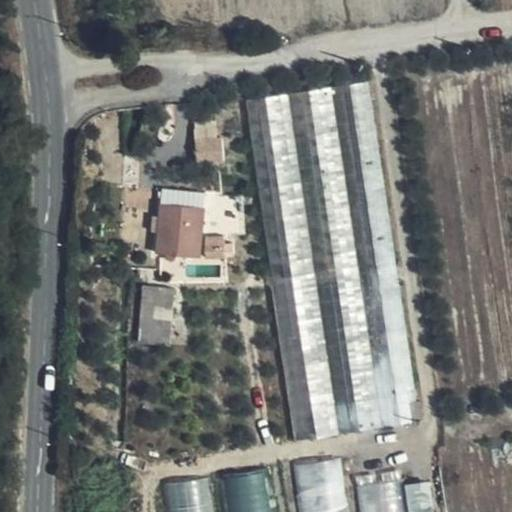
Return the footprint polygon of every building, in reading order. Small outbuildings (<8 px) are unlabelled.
[(361,69),(350,71),(351,77),(362,75),(361,69)] [(369,81),(333,87),(384,427),(412,422),(411,418),(410,402),(417,402),(369,81)] [(333,87),(290,93),(327,347),(340,433),(384,427),(333,87)] [(327,347),(290,93),(247,99),(274,277),(285,353),(327,347)] [(221,131),(195,133),(198,158),(224,156),(221,131)] [(162,204),(206,207),(207,192),(164,188),(162,204)] [(202,257),(206,207),(162,204),(158,253),(168,254),(168,259),(177,260),(178,254),(202,257)] [(206,257),(220,259),(222,247),(207,246),(206,257)] [(143,296),(140,342),(171,346),(176,289),(144,286),(143,296)] [(140,342),(143,296),(128,296),(128,343),(140,342)] [(340,433),(327,347),(285,353),(298,441),(340,433)] [(420,401),(417,402),(410,402),(411,418),(423,417),(420,401)] [(351,511),(345,456),(299,461),(304,511),(351,511)] [(232,511),(277,511),(272,466),(227,472),(232,511)] [(217,511),(213,475),(167,480),(171,511),(217,511)] [(408,482),(413,511),(438,511),(433,478),(408,482)]
